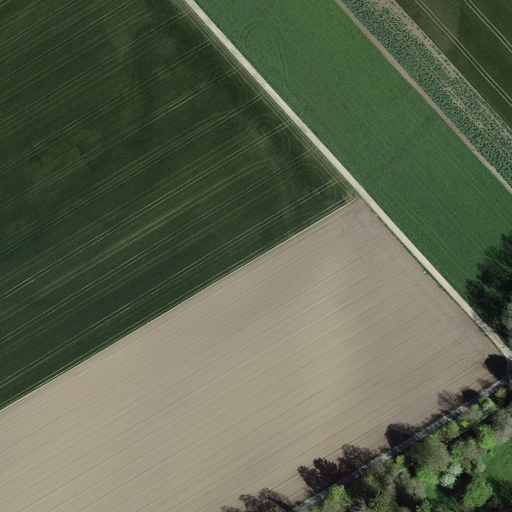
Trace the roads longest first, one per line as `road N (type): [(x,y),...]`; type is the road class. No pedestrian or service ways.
road 1 (track): [(187,0),(511,355)]
road 2 (unclassified): [(511,377),(292,511)]
